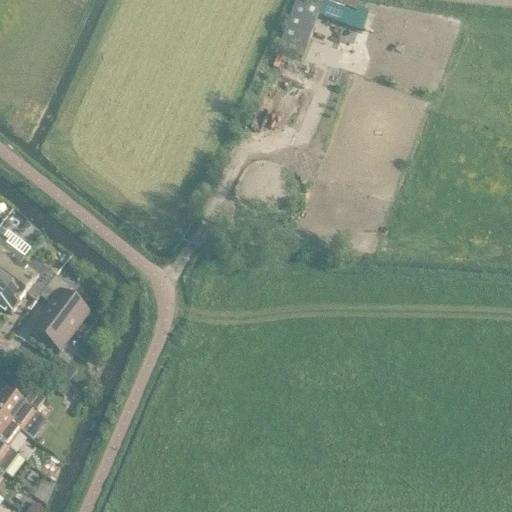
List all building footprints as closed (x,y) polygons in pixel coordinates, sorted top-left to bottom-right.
[(345,17),(302,0),(298,0),(279,49),(291,54),(300,33),(304,35),(314,13),(317,14),(316,17),(352,31),(359,14),(348,9),(345,17)] [(0,288),(16,267),(23,258),(5,244),(7,241),(2,238),(5,234),(0,230),(0,288)] [(35,301),(39,297),(54,277),(43,269),(37,265),(33,265),(29,265),(26,265),(22,271),(16,267),(0,288),(0,306),(11,314),(26,294),(35,301)] [(54,277),(39,297),(51,306),(33,330),(61,351),(87,316),(64,298),(70,289),(54,277)] [(24,402),(36,411),(44,400),(32,391),(24,402)] [(0,417),(20,432),(33,414),(5,393),(0,399),(0,417)] [(0,417),(0,444),(7,449),(20,432),(0,417)]
